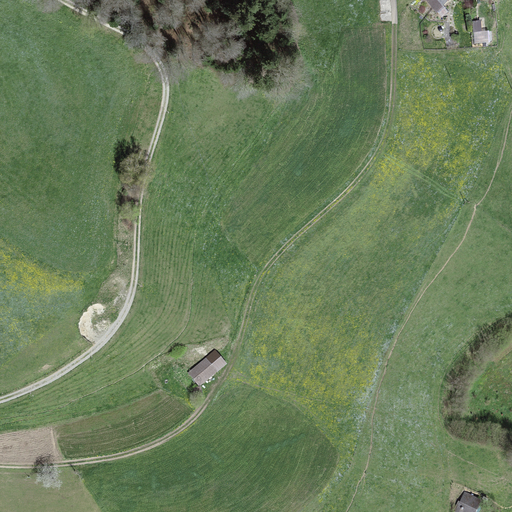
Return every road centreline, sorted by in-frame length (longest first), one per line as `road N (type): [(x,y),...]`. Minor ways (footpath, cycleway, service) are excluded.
road 1 (track): [(0,465),(118,455),(166,437),(203,407),(234,358),(265,271),(363,175),(383,144),(394,22)]
road 2 (track): [(67,0),(150,48),(168,82),(165,102),(140,186),(129,300),(110,334),(82,357),(0,400)]
